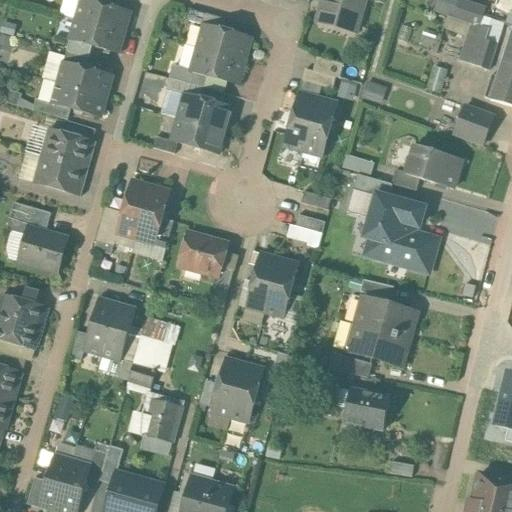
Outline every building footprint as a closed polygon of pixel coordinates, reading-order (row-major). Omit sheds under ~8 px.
[(102,6),(81,0),(81,1),(76,21),(125,34),(131,14),(102,6)] [(365,0),(322,0),(317,22),(318,23),(320,16),(357,27),(355,33),(357,33),(365,0)] [(482,7),(462,0),(438,0),(434,13),(448,18),(473,26),(475,27),(482,7)] [(511,0),(496,0),(491,19),(504,23),(511,0)] [(486,8),(482,7),(475,27),(479,28),(486,8)] [(224,19),(189,9),(186,21),(203,26),(221,31),(224,19)] [(445,28),(469,37),(473,26),(448,18),(445,28)] [(504,23),(491,19),(487,31),(483,42),(496,47),(504,23)] [(125,34),(76,21),(70,41),(92,47),(119,55),(125,34)] [(221,31),(203,26),(197,49),(245,63),(252,39),(221,31)] [(479,28),(475,27),(473,26),(469,37),(461,62),(475,67),(483,42),(487,31),(479,28)] [(511,37),(511,42),(506,40),(503,50),(508,51),(504,64),(511,66),(511,37)] [(92,47),(70,41),(67,53),(89,59),(92,47)] [(483,42),(475,67),(489,71),(496,47),(483,42)] [(245,63),(197,49),(190,71),(190,72),(208,77),(239,86),(245,63)] [(89,59),(67,53),(63,64),(86,70),(89,59)] [(344,65),(317,57),(313,72),(336,79),(340,80),(344,65)] [(86,70),(63,64),(58,84),(107,98),(113,78),(86,70)] [(511,66),(504,64),(499,78),(494,77),(487,99),(491,101),(491,102),(511,108),(511,66)] [(190,71),(173,66),(170,79),(205,89),(208,77),(190,72),(190,71)] [(446,71),(433,67),(427,90),(440,94),(446,71)] [(313,72),(305,70),(302,82),(333,90),(336,79),(313,72)] [(205,89),(170,79),(167,91),(184,96),(184,95),(202,100),(205,89)] [(341,97),(356,99),(359,81),(344,79),(341,97)] [(107,98),(58,84),(44,80),(39,101),(52,104),(52,105),(71,110),(101,119),(107,98)] [(382,88),(368,83),(363,98),(378,103),(382,88)] [(318,99),(300,94),(285,148),(303,153),(318,99)] [(202,100),(184,95),(184,96),(178,118),(226,132),(232,109),(202,100)] [(337,104),(318,99),(303,153),(322,158),(337,104)] [(71,110),(52,105),(52,104),(39,101),(36,100),(33,112),(68,122),(71,110)] [(493,118),(465,107),(454,135),(482,146),(493,118)] [(226,132),(178,118),(171,142),(178,144),(219,155),(226,132)] [(94,130),(71,123),(67,135),(90,142),(94,130)] [(50,130),(42,157),(87,170),(95,144),(90,142),(67,135),(50,130)] [(171,142),(156,138),(153,149),(175,155),(178,144),(171,142)] [(432,151),(432,152),(414,147),(414,149),(416,150),(409,174),(406,174),(405,176),(420,180),(453,190),(462,162),(435,153),(435,152),(432,151)] [(375,164),(346,156),(342,168),(371,177),(375,164)] [(87,170),(42,157),(34,184),(79,197),(87,170)] [(420,180),(405,176),(406,174),(396,171),(391,185),(416,192),(420,180)] [(356,174),(347,209),(352,210),(361,175),(356,174)] [(151,187),(132,182),(123,213),(117,236),(118,236),(136,241),(151,187)] [(151,187),(136,241),(155,246),(170,192),(151,187)] [(426,206),(374,191),(360,243),(367,245),(363,257),(431,275),(442,236),(420,230),(426,206)] [(331,200),(305,192),(301,204),(328,211),(331,200)] [(51,215),(14,204),(7,231),(27,236),(29,229),(46,234),(51,215)] [(105,208),(95,243),(114,248),(118,236),(117,236),(123,213),(105,208)] [(326,223),(299,215),(295,227),(322,234),(326,223)] [(46,234),(29,229),(27,236),(19,263),(58,274),(67,240),(46,234)] [(228,245),(188,234),(179,267),(219,278),(228,245)] [(280,260),(261,254),(246,308),(265,314),(280,260)] [(298,265),(280,260),(265,314),(284,319),(298,265)] [(393,288),(364,281),(360,292),(389,301),(393,288)] [(22,302),(1,296),(0,300),(0,340),(35,351),(47,309),(35,305),(38,294),(25,290),(22,302)] [(118,304),(99,299),(83,353),(102,358),(118,304)] [(417,314),(363,299),(355,325),(409,341),(417,314)] [(136,309),(118,304),(102,358),(121,364),(136,309)] [(147,318),(127,389),(142,393),(150,391),(165,342),(174,345),(179,330),(147,318)] [(409,341),(355,325),(348,353),(402,368),(409,341)] [(35,351),(0,340),(0,353),(31,363),(35,351)] [(371,365),(342,356),(338,373),(354,376),(367,378),(371,365)] [(245,365),(226,360),(219,386),(213,408),(211,414),(230,419),(245,365)] [(245,365),(230,419),(249,424),(264,370),(245,365)] [(23,374),(0,367),(0,398),(14,403),(23,374)] [(338,373),(330,372),(327,387),(339,390),(351,392),(351,391),(354,376),(338,373)] [(511,374),(507,373),(493,426),(508,430),(511,430),(511,374)] [(219,386),(206,383),(200,404),(213,408),(219,386)] [(351,392),(339,390),(336,406),(347,409),(351,392)] [(351,391),(351,392),(347,409),(345,423),(349,424),(348,429),(361,432),(362,426),(384,431),(390,399),(351,391)] [(169,399),(148,394),(142,416),(136,415),(131,432),(144,436),(172,443),(182,408),(167,405),(169,399)] [(14,403),(0,398),(0,429),(6,431),(14,403)] [(172,443),(144,436),(141,450),(169,457),(172,443)] [(107,455),(95,451),(91,465),(92,466),(88,480),(99,484),(100,480),(106,458),(107,455)] [(46,482),(39,509),(49,511),(58,511),(73,460),(54,455),(46,482)] [(118,461),(106,458),(100,480),(112,484),(118,461)] [(73,460),(58,511),(78,511),(88,480),(92,466),(91,465),(73,460)] [(257,463),(248,461),(242,490),(250,492),(254,477),(257,463)] [(414,466),(392,462),(390,474),(412,478),(414,466)] [(117,471),(106,511),(111,511),(156,511),(164,484),(117,471)] [(185,475),(180,494),(186,496),(191,476),(185,475)] [(204,511),(213,482),(191,476),(186,496),(181,511),(204,511)] [(511,511),(511,483),(481,476),(479,476),(479,477),(479,478),(471,511),(511,511)] [(46,482),(35,479),(27,505),(39,509),(46,482)] [(227,511),(234,488),(213,482),(204,511),(227,511)]
